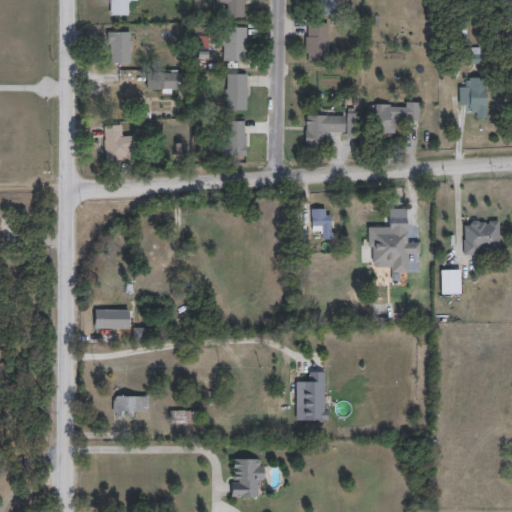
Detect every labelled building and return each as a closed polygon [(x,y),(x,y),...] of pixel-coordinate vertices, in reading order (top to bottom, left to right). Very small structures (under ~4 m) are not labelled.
[(335,0),(335,16),(309,16),(309,0),(335,0)] [(326,24),(326,61),(305,61),(305,24),(326,24)] [(458,87),(467,87),(467,78),(485,78),(485,120),(468,120),(468,105),(458,105),(458,87)] [(373,105),(417,105),(417,122),(373,122),(373,105)] [(304,149),(304,116),(345,116),(345,133),(325,133),(325,149),(304,149)] [(368,268),(367,228),(388,227),(388,210),(405,210),(406,242),(418,241),(418,256),(407,256),(407,263),(416,262),(417,272),(389,273),(389,267),(368,268)] [(329,234),(310,234),(310,213),(329,213),(329,234)] [(497,221),(497,254),(462,254),(462,221),(497,221)] [(459,295),(439,295),(439,271),(458,270),(459,295)] [(305,372),(323,372),(323,421),(294,421),(294,382),(305,382),(305,372)]
